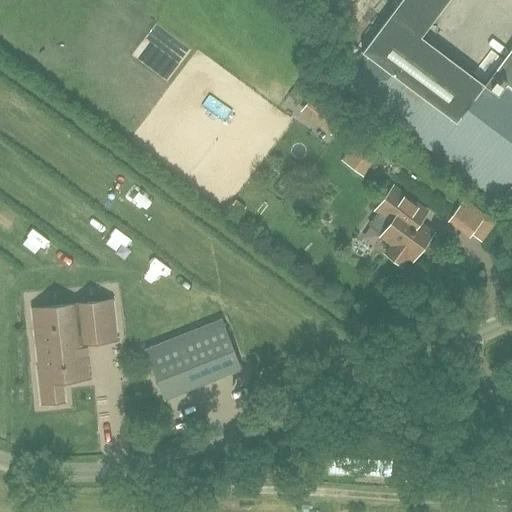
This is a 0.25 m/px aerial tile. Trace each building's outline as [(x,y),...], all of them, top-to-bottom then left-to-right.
[(511,49),(476,98),(382,27),(341,82),(503,202),(511,209),(511,49)] [(313,97),(303,109),(333,133),(343,121),(331,111),(337,103),(320,90),(314,98),(313,97)] [(361,174),(377,152),(360,140),(344,161),(361,174)] [(394,222),(383,237),(395,245),(388,255),(404,267),(411,257),(416,260),(435,235),(421,224),(429,213),(395,188),(378,211),(394,222)] [(485,216),(471,235),(481,242),(495,224),(485,216)] [(85,345),(91,344),(117,341),(112,301),(33,309),(39,370),(38,370),(42,405),(64,402),(62,382),(89,380),(85,345)] [(146,350),(165,398),(240,368),(221,320),(146,350)] [(511,464),(483,463),(482,491),(511,493),(511,464)]
